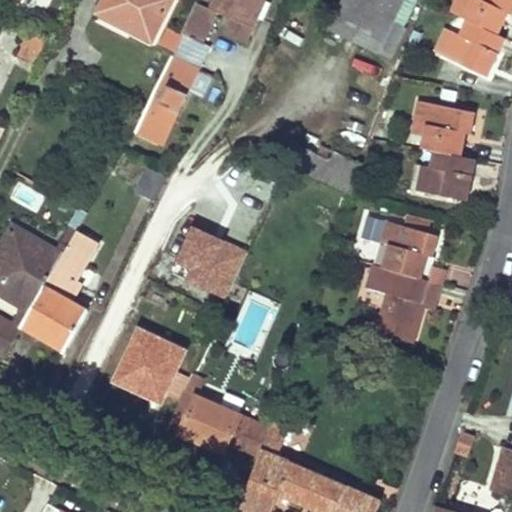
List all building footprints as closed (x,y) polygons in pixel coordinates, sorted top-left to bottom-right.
[(99,0),(97,6),(134,25),(132,29),(151,38),(170,0),(99,0)] [(215,0),(212,7),(252,25),(263,0),(215,0)] [(342,0),(329,28),(388,58),(402,28),(390,22),(400,0),(342,0)] [(400,0),(390,22),(402,28),(415,0),(400,0)] [(511,0),(470,0),(467,6),(462,16),(467,19),(480,25),(498,33),(508,15),(511,16),(511,15),(511,0)] [(182,32),(196,38),(204,42),(212,25),(204,20),(207,15),(200,12),(204,4),(197,1),(182,32)] [(460,33),(448,57),(487,76),(506,37),(498,33),(480,25),(467,19),(460,33)] [(24,45),(19,54),(32,61),(37,51),(41,53),(49,37),(30,28),(22,43),(24,45)] [(169,28),(161,44),(174,50),(181,34),(169,28)] [(448,57),(460,33),(454,31),(443,55),(448,57)] [(178,113),(199,67),(182,59),(187,46),(191,48),(196,38),(182,32),(181,34),(174,50),(151,99),(178,113)] [(151,99),(136,131),(163,145),(178,113),(151,99)] [(413,133),(424,136),(427,124),(420,122),(425,102),(419,101),(413,133)] [(424,136),(422,148),(435,150),(461,156),(465,133),(471,134),(476,113),(425,102),(420,122),(427,124),(424,136)] [(297,144),(287,165),(352,196),(363,165),(335,151),(330,161),(297,144)] [(419,164),(413,188),(467,200),(476,159),(461,156),(435,150),(431,166),(419,164)] [(269,175),(280,180),(287,165),(277,160),(269,175)] [(245,164),(237,182),(271,198),(280,180),(269,175),(245,164)] [(148,166),(135,190),(155,200),(167,176),(148,166)] [(36,212),(45,195),(18,182),(9,199),(36,212)] [(407,214),(405,220),(428,227),(430,220),(407,214)] [(358,248),(385,256),(388,246),(382,242),(388,222),(368,216),(358,248)] [(385,256),(383,267),(421,279),(427,257),(433,257),(439,236),(388,222),(382,242),(388,245),(388,246),(385,256)] [(12,226),(0,247),(0,293),(21,306),(16,314),(11,322),(0,315),(0,356),(3,359),(20,329),(70,244),(76,232),(69,228),(55,250),(12,226)] [(199,227),(180,269),(230,291),(249,250),(199,227)] [(70,244),(20,329),(33,337),(35,333),(65,350),(88,311),(72,301),(82,283),(77,281),(98,243),(78,230),(76,232),(70,244)] [(413,343),(423,307),(425,297),(437,300),(442,285),(421,279),(383,267),(372,265),(366,287),(387,292),(375,332),(413,343)] [(0,304),(16,314),(21,306),(0,293),(0,304)] [(425,297),(423,307),(435,310),(437,300),(425,297)] [(139,330),(116,380),(161,401),(166,390),(181,397),(189,379),(175,372),(184,351),(139,330)] [(384,352),(390,355),(393,345),(388,343),(384,352)] [(393,345),(390,355),(404,360),(408,350),(393,345)] [(192,372),(189,379),(202,385),(196,398),(214,406),(224,386),(192,372)] [(181,397),(167,428),(222,453),(238,417),(214,406),(196,398),(202,385),(189,379),(181,397)] [(271,423),(240,508),(250,511),(272,511),(279,495),(321,511),(375,511),(379,504),(276,459),(287,429),(271,423)] [(460,432),(454,451),(463,453),(470,435),(460,432)] [(511,448),(504,446),(493,486),(511,491),(511,448)]
